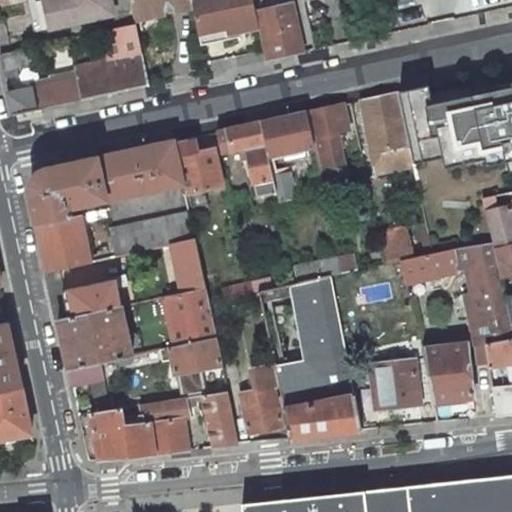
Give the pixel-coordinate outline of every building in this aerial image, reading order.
[(27,0),(35,32),(50,28),(43,0),(27,0)] [(43,0),(50,28),(113,13),(110,0),(43,0)] [(190,0),(131,0),(136,20),(166,13),(165,6),(173,4),(175,11),(192,7),(190,0)] [(256,12),(252,0),(190,0),(192,7),(198,34),(228,28),(230,34),(259,27),(256,12)] [(302,52),(291,3),(256,12),(259,27),(267,61),(302,52)] [(165,6),(166,13),(175,11),(173,4),(165,6)] [(82,100),(150,85),(137,24),(101,32),(107,58),(74,65),(77,79),(82,100)] [(230,34),(228,28),(198,34),(200,45),(230,38),(230,34)] [(35,63),(31,47),(1,54),(6,78),(17,75),(15,67),(35,63)] [(82,100),(77,79),(9,93),(13,115),(39,110),(82,100)] [(413,166),(415,165),(412,153),(441,147),(445,167),(486,158),(484,152),(503,148),(506,161),(511,159),(511,83),(470,93),(469,87),(430,95),(428,87),(398,93),(413,166)] [(413,166),(398,93),(361,101),(377,174),(413,166)] [(323,189),(348,183),(337,132),(348,129),(343,105),(306,113),(313,146),(323,189)] [(268,156),(313,146),(306,113),(261,123),(268,156)] [(277,193),(273,178),(268,156),(261,123),(227,130),(232,151),(247,148),(257,196),(277,193)] [(167,187),(183,183),(177,157),(174,141),(157,145),(167,187)] [(167,187),(157,145),(44,169),(30,190),(38,226),(71,219),(70,217),(68,208),(167,187)] [(196,146),(179,150),(181,156),(198,152),(196,146)] [(185,194),(223,185),(214,149),(198,152),(181,156),(177,157),(183,183),(185,194)] [(278,200),(294,197),(289,174),(273,178),(277,193),(278,200)] [(282,216),(298,212),(294,197),(278,200),(282,216)] [(494,247),(511,243),(511,206),(486,213),(493,242),(494,247)] [(98,220),(108,218),(106,210),(96,212),(98,220)] [(98,220),(96,212),(86,214),(86,216),(87,222),(98,220)] [(194,238),(189,213),(109,230),(115,256),(171,244),(194,238)] [(91,263),(91,261),(82,223),(87,222),(86,216),(81,217),(81,215),(70,217),(71,219),(38,226),(48,273),(63,269),(91,263)] [(415,257),(434,253),(427,223),(408,227),(415,257)] [(399,260),(415,257),(408,227),(379,233),(385,263),(399,260)] [(182,293),(205,288),(194,238),(171,244),(182,293)] [(511,337),(511,329),(500,276),(494,247),(493,242),(456,248),(434,253),(415,257),(399,260),(405,284),(457,272),(457,271),(466,269),(471,291),(464,293),(475,346),(477,345),(485,344),(485,343),(511,337)] [(511,243),(494,247),(500,276),(511,272),(511,243)] [(341,273),(358,269),(354,253),(338,257),(341,273)] [(341,273),(338,257),(294,267),(298,283),(331,275),(341,273)] [(52,293),(68,290),(63,269),(48,273),(52,293)] [(285,416),(290,439),(362,430),(331,275),(298,283),(280,287),(282,295),(293,293),(297,311),(303,328),(313,347),(302,359),(274,366),(285,416)] [(268,289),(266,279),(251,282),(254,292),(268,289)] [(236,296),(254,292),(251,282),(233,286),(236,296)] [(216,337),(205,288),(182,293),(165,296),(176,346),(216,337)] [(54,302),(70,299),(68,290),(52,293),(54,302)] [(105,305),(98,307),(95,294),(82,297),(85,313),(106,308),(105,305)] [(85,313),(82,297),(70,299),(54,302),(58,319),(85,313)] [(133,357),(121,305),(106,308),(85,313),(58,319),(69,370),(101,364),(133,357)] [(0,391),(22,386),(8,322),(0,323),(0,391)] [(221,365),(216,337),(176,346),(170,347),(172,360),(176,374),(205,368),(221,365)] [(507,363),(511,361),(511,337),(485,343),(485,344),(488,361),(489,367),(507,363)] [(473,398),(466,343),(464,343),(458,344),(423,348),(423,350),(427,368),(433,401),(433,402),(473,398)] [(478,362),(488,361),(485,344),(477,345),(478,362)] [(163,362),(172,360),(170,347),(160,349),(163,362)] [(415,369),(427,368),(423,350),(413,352),(414,360),(415,369)] [(433,401),(427,368),(415,369),(414,360),(371,365),(376,409),(420,404),(420,402),(433,401)] [(69,370),(73,386),(104,379),(101,364),(69,370)] [(209,388),(226,385),(221,365),(205,368),(209,388)] [(281,417),(285,416),(274,366),(251,370),(256,391),(240,394),(249,434),(283,427),(281,417)] [(496,416),(511,414),(511,384),(492,386),(496,416)] [(227,391),(226,385),(209,388),(210,393),(210,394),(227,391)] [(0,440),(32,434),(22,386),(0,391),(0,440)] [(210,394),(210,393),(142,404),(144,414),(146,424),(136,424),(137,437),(133,437),(137,455),(189,449),(185,422),(190,421),(187,406),(199,404),(200,409),(206,408),(214,447),(238,444),(227,391),(210,394)] [(99,459),(131,456),(124,416),(123,407),(91,413),(99,459)] [(146,424),(144,414),(124,416),(131,456),(137,455),(133,437),(137,437),(136,424),(146,424)] [(511,511),(511,474),(242,504),(243,511),(511,511)]
